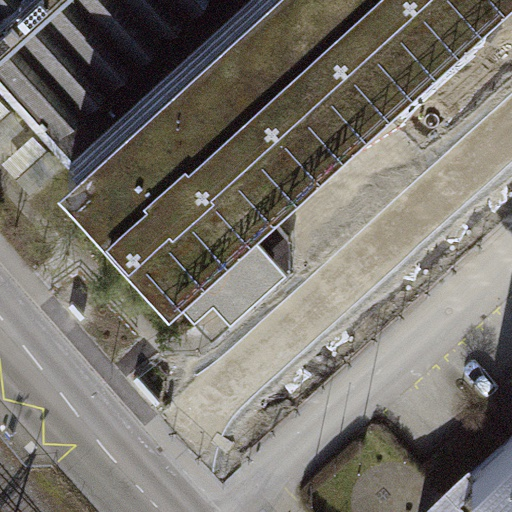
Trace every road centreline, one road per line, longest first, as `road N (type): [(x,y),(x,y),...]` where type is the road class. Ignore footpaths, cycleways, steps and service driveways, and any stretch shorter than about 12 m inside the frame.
road 1 (residential): [(511,130),(133,480)]
road 2 (unclassified): [(133,480),(0,323)]
